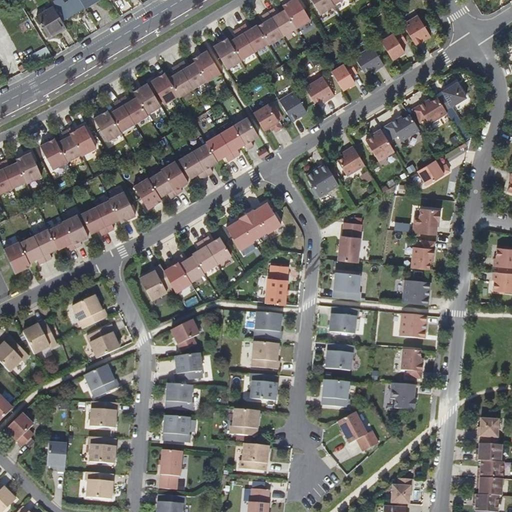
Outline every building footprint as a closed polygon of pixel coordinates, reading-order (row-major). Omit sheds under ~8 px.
[(84,7),(80,0),(63,0),(60,2),(61,3),(57,6),(64,18),(68,16),(69,16),(84,7)] [(213,47),(227,70),(241,61),(241,60),(268,44),(269,45),(310,20),(297,0),(291,0),(282,6),(285,10),(277,14),(274,9),(262,16),(265,22),(257,26),(256,25),(249,30),(246,25),(240,28),(233,32),(237,37),(229,42),(227,38),(213,47)] [(310,0),(320,16),(344,0),(310,0)] [(47,36),(65,26),(54,6),(36,17),(47,36)] [(402,25),(415,46),(430,37),(417,16),(402,25)] [(36,30),(32,23),(27,27),(31,33),(36,30)] [(399,30),(380,41),(392,60),(404,53),(400,46),(406,42),(399,30)] [(34,64),(51,54),(46,46),(23,59),(25,64),(32,60),(34,64)] [(371,46),(354,57),(363,73),(370,69),(372,72),(383,66),(371,46)] [(165,73),(150,82),(153,85),(157,92),(165,105),(179,96),(180,98),(206,81),(207,83),(221,74),(206,51),(193,59),(195,62),(187,67),(184,62),(172,69),(175,74),(168,79),(165,73)] [(349,60),(331,72),(343,91),(355,83),(351,77),(357,73),(349,60)] [(323,77),(305,88),(314,103),(321,99),(323,103),(334,96),(323,77)] [(444,95),(438,98),(445,110),(466,98),(456,83),(442,92),(444,95)] [(93,119),(108,143),(122,134),(121,133),(148,116),(147,115),(161,107),(154,94),(149,88),(147,84),(133,92),(136,97),(129,102),(126,96),(114,104),(117,109),(109,114),(108,111),(93,119)] [(294,92),(279,101),(292,122),(307,113),(294,92)] [(429,99),(412,110),(419,122),(425,118),(429,124),(446,113),(445,110),(438,98),(437,98),(431,102),(429,99)] [(268,105),(254,114),(263,131),(272,126),(275,132),(282,128),(268,105)] [(419,130),(409,115),(403,119),(401,117),(384,127),(392,139),(398,136),(401,141),(419,130)] [(189,177),(190,179),(198,174),(201,180),(207,176),(213,172),(210,167),(218,163),(217,161),(225,156),(228,162),(234,158),(240,155),(237,149),(244,145),(247,150),(254,146),(250,141),(258,137),(247,117),(205,142),(206,143),(178,160),(185,170),(189,177)] [(55,139),(40,146),(52,170),(67,162),(66,161),(80,153),(81,155),(95,147),(84,126),(76,130),(74,127),(62,133),(64,139),(57,143),(55,139)] [(394,152),(380,129),(373,134),(374,135),(365,141),(378,162),(394,152)] [(364,165),(352,146),(342,153),(344,156),(338,160),(347,176),(364,165)] [(268,153),(265,149),(257,154),(260,159),(268,153)] [(0,193),(12,188),(26,182),(27,184),(42,177),(31,153),(16,159),(17,162),(9,166),(7,160),(0,163),(0,193)] [(182,172),(175,161),(161,169),(162,171),(148,179),(147,178),(133,186),(147,209),(162,201),(160,198),(167,193),(170,199),(183,191),(180,188),(188,183),(186,179),(182,172)] [(439,169),(435,161),(417,172),(426,186),(449,171),(445,165),(439,169)] [(338,185),(325,163),(306,175),(319,197),(338,185)] [(109,200),(81,214),(86,225),(90,232),(91,234),(99,230),(101,236),(114,229),(111,224),(118,220),(120,224),(135,216),(123,192),(108,199),(109,200)] [(239,219),(226,228),(240,250),(253,242),(253,241),(267,232),(267,234),(281,225),(267,202),(253,211),(253,210),(239,218),(239,219)] [(412,233),(436,235),(437,222),(439,222),(440,211),(420,209),(419,218),(414,217),(412,233)] [(19,242),(4,249),(15,274),(30,266),(29,262),(37,259),(39,265),(52,258),(49,253),(57,249),(58,250),(66,246),(69,252),(82,245),(80,242),(88,238),(86,233),(83,226),(77,215),(63,222),(64,223),(49,230),(48,229),(20,243),(19,242)] [(339,236),(337,261),(357,263),(361,225),(343,223),(341,237),(339,236)] [(172,266),(164,271),(173,289),(174,292),(191,283),(190,282),(204,274),(203,273),(231,256),(220,237),(212,242),(209,237),(197,244),(200,249),(192,254),(193,255),(185,260),(182,255),(170,263),(172,266)] [(413,247),(411,268),(429,270),(430,262),(433,262),(435,243),(420,241),(419,248),(413,247)] [(511,269),(511,250),(496,250),(495,261),(493,261),(493,269),(511,269)] [(151,300),(173,289),(164,271),(161,265),(154,269),(155,271),(140,279),(151,300)] [(267,279),(265,304),(284,306),(285,295),(286,291),(288,267),(270,266),(269,279),(267,279)] [(335,273),(332,298),(360,301),(361,293),(358,293),(360,276),(335,273)] [(511,275),(493,275),(493,283),(495,283),(494,294),(511,294),(511,275)] [(402,304),(428,306),(430,283),(404,281),(402,304)] [(71,307),(83,330),(107,318),(103,311),(101,312),(93,296),(71,307)] [(359,310),(332,308),(330,333),(355,335),(356,318),(359,318),(359,310)] [(279,333),(281,316),(256,313),(253,338),(281,341),(281,333),(279,333)] [(425,339),(427,316),(401,314),(399,337),(425,339)] [(192,321),(171,331),(181,352),(195,345),(192,338),(199,335),(192,321)] [(45,322),(23,333),(34,355),(49,348),(50,350),(57,347),(45,322)] [(110,326),(86,337),(96,359),(121,348),(110,326)] [(10,338),(0,347),(0,363),(9,373),(22,361),(23,363),(29,358),(10,338)] [(278,345),(253,343),(251,368),(278,370),(279,362),(276,362),(278,345)] [(356,347),(328,345),(326,370),(351,372),(353,355),(355,355),(356,347)] [(421,352),(403,351),(401,371),(408,372),(407,379),(422,380),(423,360),(420,360),(421,352)] [(198,355),(175,358),(177,375),(174,375),(175,383),(202,379),(198,355)] [(111,382),(104,367),(81,377),(91,400),(117,389),(113,381),(111,382)] [(277,377),(250,375),(249,383),(251,383),(250,400),(275,402),(277,377)] [(324,381),(321,406),(349,409),(350,401),(347,401),(349,384),(324,381)] [(191,387),(167,385),(165,410),(192,412),(192,404),(190,404),(191,387)] [(414,401),(415,387),(391,386),(391,402),(396,402),(395,411),(416,412),(416,401),(414,401)] [(0,421),(12,410),(0,397),(0,421)] [(118,404),(92,402),(90,427),(114,429),(115,412),(118,412),(118,404)] [(230,427),(229,435),(256,437),(258,412),(234,410),(233,427),(230,427)] [(355,413),(338,423),(349,444),(357,441),(363,452),(378,444),(371,432),(367,435),(355,413)] [(33,425),(22,414),(6,430),(21,446),(33,435),(28,430),(33,425)] [(189,419),(165,417),(163,442),(189,444),(190,436),(188,436),(189,419)] [(474,511),(478,511),(496,511),(498,496),(500,496),(503,462),(500,462),(501,445),(496,445),(497,420),(480,419),(479,428),(479,437),(482,437),(481,444),(479,444),(478,450),(478,453),(476,453),(475,461),(480,461),(480,467),(479,470),(477,470),(476,485),(478,486),(478,489),(478,495),(473,495),(472,502),(475,502),(475,506),(474,511)] [(115,440),(89,437),(88,445),(90,446),(89,463),(113,465),(115,440)] [(56,472),(64,473),(64,471),(66,445),(49,443),(47,466),(57,467),(56,472)] [(265,472),(267,447),(244,445),(242,462),(240,462),(240,470),(265,472)] [(181,453),(162,451),(159,489),(176,491),(177,477),(179,477),(181,453)] [(113,475),(86,473),(85,481),(88,481),(86,498),(111,500),(113,475)] [(0,511),(3,511),(15,500),(0,485),(0,511)] [(409,488),(391,488),(390,507),(407,510),(408,508),(409,488)] [(246,511),(267,511),(269,491),(251,489),(250,503),(248,503),(246,511)] [(158,495),(157,511),(181,511),(182,505),(184,505),(185,497),(158,495)]
